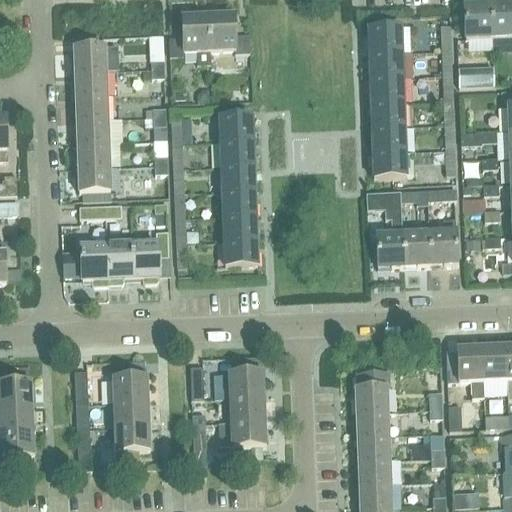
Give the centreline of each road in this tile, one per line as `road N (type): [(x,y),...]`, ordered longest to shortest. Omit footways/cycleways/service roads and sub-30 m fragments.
road 1 (residential): [(48,337),(299,328)]
road 2 (residential): [(48,337),(45,96)]
road 3 (residential): [(299,328),(511,320)]
road 4 (residential): [(290,511),(305,487),(299,328)]
